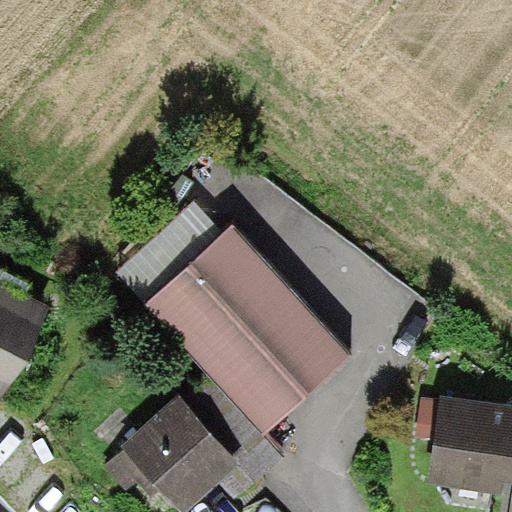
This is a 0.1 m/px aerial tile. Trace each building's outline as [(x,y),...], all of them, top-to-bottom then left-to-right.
[(117,272),(146,303),(224,232),(195,201),(117,272)] [(349,357),(233,224),(224,232),(146,303),(207,371),(264,436),(349,357)] [(0,397),(53,307),(0,279),(0,397)] [(122,445),(127,450),(111,464),(130,484),(138,477),(154,495),(163,487),(186,511),(187,511),(220,482),(233,497),(281,454),(264,436),(207,371),(122,445)] [(511,404),(442,396),(442,399),(423,397),(417,437),(434,439),(428,484),(502,495),(504,481),(511,482),(511,404)]
